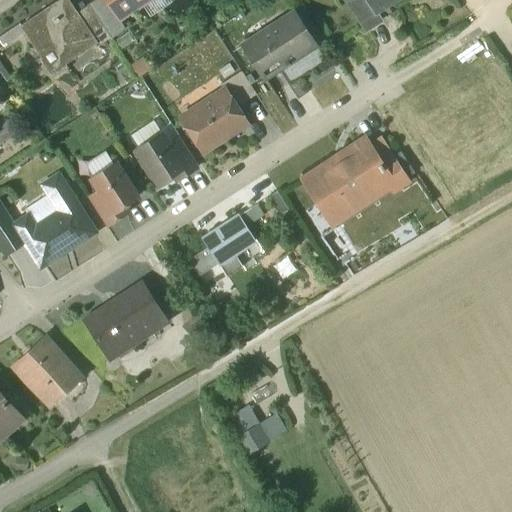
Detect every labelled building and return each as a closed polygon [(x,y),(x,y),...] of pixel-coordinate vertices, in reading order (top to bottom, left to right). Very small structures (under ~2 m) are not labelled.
[(85,23),(78,12),(75,14),(66,0),(58,0),(21,25),(40,54),(53,45),(65,64),(97,43),(98,42),(84,23),(85,23)] [(107,0),(120,19),(148,0),(107,0)] [(347,0),(367,30),(382,20),(380,17),(389,11),(385,6),(394,0),(347,0)] [(111,37),(89,5),(78,12),(85,23),(84,23),(98,42),(97,43),(98,45),(111,37)] [(294,12),(244,45),(265,78),(284,66),(285,67),(290,64),(289,62),(315,46),(294,12)] [(242,71),(220,85),(224,91),(225,90),(237,107),(257,94),(242,71)] [(224,91),(182,118),(203,151),(229,135),(227,131),(243,121),(245,124),(247,123),(237,107),(225,90),(224,91)] [(162,135),(137,151),(158,183),(182,168),(183,167),(173,151),(170,146),(162,135)] [(198,166),(181,139),(170,146),(173,151),(183,167),(182,168),(186,174),(198,166)] [(363,141),(344,153),(347,158),(308,183),(337,228),(394,192),(389,184),(391,183),(380,166),(363,141)] [(408,182),(392,158),(380,166),(391,183),(389,184),(394,192),(408,182)] [(138,197),(117,163),(91,180),(98,191),(113,213),(114,212),(138,197)] [(59,211),(35,227),(30,219),(16,228),(37,262),(43,263),(50,259),(51,253),(65,244),(74,246),(96,232),(58,174),(42,185),(59,211)] [(114,212),(113,213),(98,191),(88,197),(106,226),(118,218),(114,212)] [(277,191),(267,198),(279,217),(289,210),(277,191)] [(0,230),(12,223),(0,203),(0,230)] [(239,216),(202,240),(208,248),(219,265),(234,255),(255,241),(239,216)] [(208,248),(188,261),(198,278),(219,265),(208,248)] [(234,255),(219,265),(227,278),(242,268),(234,255)] [(144,286),(106,310),(104,307),(84,319),(111,361),(139,342),(135,337),(164,318),(144,286)] [(199,313),(184,327),(192,336),(207,322),(199,313)] [(44,337),(14,364),(49,404),(80,377),(44,337)] [(0,373),(0,392),(1,394),(10,385),(0,373)] [(1,394),(0,392),(0,426),(1,428),(18,413),(1,394)] [(257,429),(240,440),(248,454),(265,443),(257,429)]
